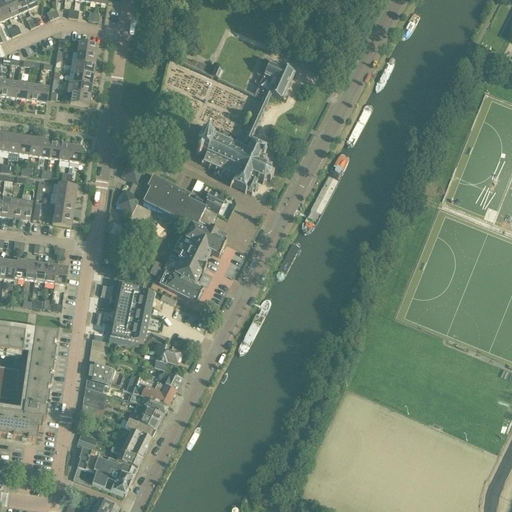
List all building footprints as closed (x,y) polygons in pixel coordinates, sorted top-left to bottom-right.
[(18,17),(10,0),(9,0),(1,4),(9,21),(18,17)] [(27,13),(21,0),(10,0),(18,17),(27,13)] [(32,0),(21,0),(27,13),(37,9),(32,0)] [(0,24),(9,21),(1,4),(0,4),(0,24)] [(424,15),(416,11),(395,50),(402,54),(424,15)] [(78,44),(76,54),(95,57),(96,47),(78,44)] [(94,67),(95,57),(76,54),(75,64),(94,67)] [(392,57),(372,96),(378,100),(400,61),(392,57)] [(256,76),(262,79),(287,90),(294,75),(263,62),(256,76)] [(222,74),(197,63),(193,72),(197,73),(196,75),(197,75),(198,74),(203,76),(203,78),(204,78),(204,77),(210,79),(209,80),(210,81),(211,80),(216,82),(216,83),(217,84),(217,82),(218,83),(218,82),(222,74)] [(92,78),(94,67),(75,64),(73,75),(92,78)] [(91,88),(92,78),(73,75),(72,85),(91,88)] [(287,90),(262,79),(253,98),(262,102),(267,104),(270,98),(285,104),(289,95),(286,94),(287,90)] [(15,102),(17,86),(7,85),(4,101),(15,102)] [(89,98),(91,88),(72,85),(70,95),(89,98)] [(25,104),(28,88),(17,86),(15,102),(25,104)] [(35,105),(38,89),(28,88),(25,104),(35,105)] [(48,91),(38,89),(35,105),(46,106),(48,91)] [(88,108),(89,98),(70,95),(69,106),(88,108)] [(265,110),(267,104),(262,102),(259,107),(258,107),(258,108),(259,108),(256,114),(255,113),(255,114),(256,115),(253,120),(252,120),(252,121),(253,121),(250,127),(249,126),(249,127),(250,127),(248,133),(247,133),(246,134),(247,134),(244,140),(244,139),(243,140),(244,141),(242,146),(241,146),(240,148),(235,146),(236,144),(235,143),(237,139),(214,129),(212,132),(211,131),(211,133),(207,134),(207,131),(205,132),(206,134),(203,136),(202,135),(201,137),(203,138),(203,142),(199,140),(198,144),(197,148),(196,148),(194,152),(195,152),(195,154),(195,156),(198,157),(199,157),(200,155),(205,157),(202,164),(200,165),(200,166),(202,165),(206,167),(205,169),(207,170),(207,168),(214,171),(212,175),(212,176),(213,176),(219,178),(219,179),(220,179),(222,175),(227,177),(226,179),(228,180),(228,178),(234,180),(231,186),(229,187),(229,188),(232,188),(243,193),(244,196),(247,195),(250,196),(251,197),(251,196),(252,194),(254,194),(255,193),(257,193),(257,189),(255,186),(258,182),(262,183),(261,186),(263,186),(263,184),(267,182),(269,184),(270,183),(269,181),(270,178),(273,177),(273,176),(270,176),(269,172),(270,170),(270,169),(267,170),(264,169),(265,164),(268,165),(268,163),(266,163),(265,161),(266,160),(264,155),(262,154),(262,152),(265,151),(265,149),(262,150),(251,146),(250,142),(252,137),(254,138),(254,137),(253,136),(255,131),(256,131),(257,130),(256,130),(258,124),(259,125),(260,124),(259,123),(261,118),(262,118),(263,117),(262,117),(264,111),(265,111),(266,110),(265,110)] [(365,107),(344,147),(351,150),(372,111),(365,107)] [(0,154),(8,156),(11,137),(0,135),(0,137),(0,154)] [(18,157),(21,138),(11,137),(8,156),(18,157)] [(28,159),(31,140),(21,138),(18,157),(28,159)] [(39,160),(41,144),(41,141),(31,140),(28,159),(39,160)] [(48,162),(51,146),(41,144),(39,160),(48,162)] [(58,163),(61,147),(51,146),(48,162),(58,163)] [(68,165),(71,149),(61,147),(58,163),(68,165)] [(82,150),(71,149),(68,165),(79,166),(82,150)] [(343,153),(303,227),(310,231),(350,157),(343,153)] [(115,209),(131,216),(140,200),(143,202),(142,204),(190,229),(191,228),(195,230),(197,225),(208,231),(208,230),(215,217),(211,215),(192,206),(192,204),(186,201),(188,197),(158,181),(162,173),(143,164),(140,169),(129,163),(121,179),(132,185),(128,195),(123,193),(115,209)] [(58,186),(56,197),(75,200),(77,189),(58,186)] [(193,188),(188,197),(186,201),(192,204),(192,206),(211,215),(215,217),(216,217),(224,202),(209,194),(205,201),(196,197),(199,191),(193,188)] [(74,210),(75,200),(56,197),(55,207),(74,210)] [(0,219),(8,221),(11,202),(1,201),(0,207),(0,219)] [(18,223),(21,204),(11,202),(8,221),(18,223)] [(32,205),(21,204),(18,223),(29,224),(32,205)] [(72,220),(74,210),(55,207),(53,217),(72,220)] [(71,230),(72,220),(53,217),(52,227),(71,230)] [(120,237),(123,227),(114,224),(111,234),(120,237)] [(178,238),(172,252),(176,254),(173,260),(169,258),(162,271),(165,272),(158,286),(194,304),(202,290),(194,286),(199,274),(202,275),(205,268),(203,267),(209,255),(217,259),(224,245),(223,244),(225,239),(208,230),(208,231),(197,225),(195,230),(191,228),(190,229),(184,241),(178,238)] [(301,233),(280,272),(287,275),(308,237),(301,233)] [(13,284),(16,262),(15,265),(6,263),(3,282),(13,284)] [(23,282),(26,264),(16,262),(13,284),(14,281),(23,282)] [(34,284),(37,265),(26,264),(23,282),(34,284)] [(43,285),(46,266),(37,265),(34,284),(43,285)] [(54,287),(56,268),(46,266),(43,285),(54,287)] [(160,269),(154,266),(151,273),(156,276),(160,269)] [(67,269),(56,268),(54,287),(64,288),(67,269)] [(141,291),(119,286),(114,310),(116,310),(109,345),(129,349),(130,343),(143,345),(149,317),(151,317),(153,311),(150,311),(153,297),(140,294),(141,291)] [(271,289),(251,329),(258,333),(278,293),(271,289)] [(44,302),(43,311),(50,312),(51,303),(44,302)] [(53,312),(62,313),(63,306),(54,304),(53,312)] [(0,354),(21,357),(24,336),(0,332),(0,354)] [(58,337),(34,333),(26,393),(17,392),(20,372),(0,368),(0,400),(15,403),(15,402),(21,403),(19,417),(0,414),(0,439),(6,440),(7,436),(12,437),(12,441),(21,442),(22,439),(27,439),(26,443),(36,444),(38,433),(41,434),(42,424),(45,424),(45,421),(44,421),(45,412),(47,412),(49,396),(46,396),(46,390),(50,391),(51,381),(48,381),(49,376),(52,376),(53,366),(50,366),(51,361),(54,361),(55,352),(52,351),(52,346),(56,346),(58,337)] [(109,345),(92,342),(90,350),(107,355),(109,345)] [(153,370),(163,373),(165,365),(176,368),(180,354),(156,347),(153,355),(157,357),(155,363),(156,363),(153,370)] [(107,355),(90,350),(88,363),(104,368),(107,355)] [(104,368),(88,363),(86,380),(105,386),(109,388),(114,372),(104,368)] [(157,385),(157,386),(175,394),(181,381),(162,375),(159,381),(153,378),(151,382),(157,385)] [(167,409),(175,394),(157,386),(138,380),(137,381),(131,379),(128,389),(134,391),(132,396),(149,403),(167,409)] [(105,386),(86,380),(85,389),(102,395),(105,386)] [(102,395),(85,389),(83,398),(104,405),(106,396),(102,395)] [(163,418),(167,409),(149,403),(132,396),(122,392),(121,397),(133,402),(137,404),(138,403),(140,404),(139,406),(163,418)] [(104,405),(83,398),(82,406),(103,412),(104,405)] [(103,412),(82,406),(81,413),(102,422),(103,412)] [(139,406),(137,406),(134,414),(141,417),(160,424),(163,418),(139,406)] [(141,417),(134,414),(130,423),(132,424),(155,433),(160,424),(141,417)] [(130,423),(119,419),(118,421),(122,422),(122,423),(127,425),(125,431),(130,433),(150,442),(155,433),(132,424),(130,423)] [(141,460),(150,442),(130,433),(121,451),(124,452),(123,454),(141,460)] [(97,442),(80,435),(78,442),(95,448),(97,442)] [(95,448),(78,442),(76,448),(82,450),(93,454),(95,448)] [(124,452),(121,451),(112,448),(111,453),(118,456),(116,462),(137,469),(141,460),(123,454),(124,452)] [(93,454),(82,450),(78,460),(79,461),(76,470),(72,483),(90,489),(91,487),(123,499),(132,480),(136,472),(120,467),(118,469),(114,467),(105,464),(97,461),(99,456),(93,454)] [(116,462),(107,459),(105,464),(114,467),(116,462)] [(73,492),(71,498),(85,504),(87,498),(73,492)] [(117,511),(118,511),(97,502),(90,499),(84,511),(117,511)]
